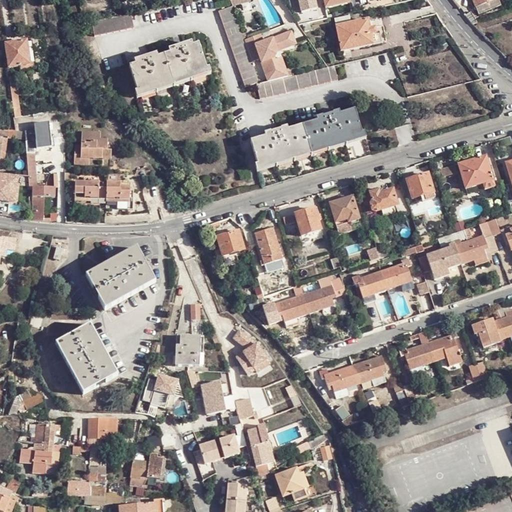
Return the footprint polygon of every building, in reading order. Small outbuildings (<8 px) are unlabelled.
[(323,0),(326,9),(349,3),(348,0),(323,0)] [(465,0),(451,0),(457,8),(466,2),(465,0)] [(500,6),(497,0),(473,0),(478,13),(500,6)] [(251,59),(232,7),(219,12),(245,84),(258,80),(251,59)] [(465,17),(472,26),(478,24),(471,12),(465,17)] [(131,15),(118,18),(91,24),(94,39),(133,28),(131,15)] [(369,21),(336,28),(341,53),(388,43),(384,27),(371,30),(369,21)] [(5,44),(9,70),(31,67),(28,42),(5,44)] [(137,65),(132,66),(141,92),(207,70),(198,44),(193,45),(191,43),(170,49),(171,53),(160,57),(158,54),(136,61),(137,65)] [(338,80),(334,66),(328,68),(313,72),(288,78),(283,80),(276,82),(261,86),(258,87),(261,101),(338,80)] [(10,98),(13,114),(20,113),(18,97),(10,98)] [(264,135),(250,139),(257,165),(360,137),(352,111),(337,115),(337,112),(314,118),(315,121),(287,129),(286,126),(263,132),(264,135)] [(15,132),(8,131),(7,139),(16,140),(17,132),(15,132)] [(25,141),(24,133),(22,132),(17,132),(16,140),(25,141)] [(25,141),(26,158),(33,158),(30,133),(24,133),(25,141)] [(88,166),(88,159),(89,156),(93,156),(93,159),(102,160),(102,152),(106,152),(106,150),(107,141),(99,141),(99,134),(81,134),(79,146),(73,146),(73,165),(88,166)] [(102,152),(102,160),(109,161),(111,151),(106,150),(106,152),(102,152)] [(29,187),(32,187),(37,187),(34,158),(33,158),(26,158),(29,187)] [(487,158),(459,167),(466,190),(484,185),(494,182),(487,158)] [(455,167),(440,171),(442,178),(457,173),(455,167)] [(428,175),(407,181),(412,200),(421,197),(422,203),(435,199),(428,175)] [(495,188),(494,182),(484,185),(486,191),(495,188)] [(74,183),(73,200),(90,200),(113,202),(116,203),(118,203),(127,203),(128,193),(129,186),(74,183)] [(32,199),(44,199),(56,200),(56,188),(37,187),(32,187),(32,199)] [(16,191),(5,189),(3,205),(13,207),(16,191)] [(380,191),(362,196),(368,215),(398,206),(394,191),(381,194),(380,191)] [(118,203),(116,203),(116,212),(132,213),(133,193),(128,193),(127,203),(118,203)] [(353,198),(330,206),(339,236),(351,232),(348,224),(360,221),(353,198)] [(32,222),(44,223),(44,199),(32,199),(32,222)] [(315,210),(296,216),(302,237),(322,231),(315,210)] [(44,220),(56,220),(56,212),(44,212),(44,220)] [(495,220),(488,222),(493,237),(500,235),(497,224),(495,220)] [(493,237),(488,222),(478,226),(482,238),(484,238),(485,241),(494,238),(493,237)] [(511,230),(511,231),(510,228),(503,231),(506,238),(509,237),(511,243),(511,230)] [(274,229),(256,235),(264,266),(283,261),(274,229)] [(464,231),(452,235),(455,243),(460,242),(467,239),(464,231)] [(239,232),(217,239),(223,258),(245,252),(239,232)] [(455,243),(452,235),(440,239),(443,247),(455,243)] [(0,260),(1,257),(5,259),(7,250),(15,251),(17,239),(2,237),(2,239),(0,238),(0,260)] [(456,247),(462,266),(487,257),(484,251),(488,249),(485,241),(484,238),(482,238),(461,245),(456,247)] [(63,249),(57,247),(54,259),(60,260),(63,249)] [(386,247),(376,250),(379,260),(389,256),(386,247)] [(437,274),(462,266),(456,247),(427,257),(427,258),(431,269),(435,268),(437,274)] [(86,276),(105,311),(156,283),(137,249),(86,276)] [(372,262),(378,260),(379,260),(376,250),(369,252),(372,262)] [(333,270),(341,268),(338,258),(331,260),(333,270)] [(427,258),(419,260),(423,272),(431,269),(427,258)] [(382,273),(389,292),(413,284),(409,269),(412,268),(410,261),(403,263),(403,266),(382,273)] [(363,300),(389,292),(382,273),(360,280),(359,277),(352,279),(354,287),(358,285),(363,300)] [(338,296),(346,294),(341,278),(336,279),(333,281),(338,296)] [(270,297),(283,293),(279,281),(266,285),(270,297)] [(302,297),(309,315),(335,307),(333,301),(336,299),(331,287),(302,297)] [(302,297),(274,306),(278,317),(282,316),(285,323),(309,315),(302,297)] [(199,319),(199,303),(189,304),(190,319),(199,319)] [(278,317),(274,306),(274,305),(264,308),(269,320),(278,317)] [(503,306),(497,308),(501,321),(507,319),(503,306)] [(511,317),(507,319),(501,321),(506,333),(508,339),(511,338),(511,317)] [(476,329),(478,333),(483,348),(508,339),(506,333),(501,321),(481,328),(476,329)] [(475,334),(478,333),(476,329),(481,328),(480,324),(473,327),(475,334)] [(57,344),(83,395),(117,376),(90,326),(57,344)] [(450,335),(451,338),(453,337),(454,341),(458,340),(456,332),(450,335)] [(175,347),(175,366),(199,368),(199,338),(180,337),(180,347),(175,347)] [(451,338),(429,345),(431,353),(434,363),(446,359),(448,367),(461,363),(459,355),(454,341),(453,337),(451,338)] [(404,353),(405,357),(410,371),(434,363),(431,353),(429,345),(407,352),(404,353)] [(402,358),(405,357),(404,353),(407,352),(406,349),(399,351),(402,358)] [(353,367),(359,384),(383,377),(381,370),(385,369),(382,357),(353,367)] [(481,364),(476,365),(477,370),(481,381),(487,379),(481,364)] [(477,370),(476,365),(469,368),(473,380),(475,383),(481,381),(477,370)] [(334,393),(359,384),(353,367),(324,376),(328,388),(332,387),(334,393)] [(198,383),(204,413),(225,409),(219,379),(198,383)] [(407,397),(404,391),(396,395),(402,409),(411,406),(407,397)] [(23,404),(20,415),(44,403),(39,395),(22,403),(23,404)] [(407,397),(411,406),(415,404),(412,395),(407,397)] [(8,416),(20,415),(23,404),(22,403),(15,397),(8,416)] [(161,412),(171,407),(166,397),(156,401),(161,412)] [(343,407),(336,412),(344,423),(350,419),(343,407)] [(115,420),(89,420),(89,439),(116,439),(116,420),(115,420)] [(34,443),(52,444),(55,427),(38,424),(34,443)] [(274,470),(276,468),(265,424),(258,426),(259,431),(269,473),(272,472),(274,470)] [(248,433),(258,476),(269,473),(259,431),(248,433)] [(308,441),(311,448),(323,442),(319,435),(308,441)] [(221,443),(226,460),(241,456),(236,438),(221,443)] [(37,462),(46,464),(49,464),(52,444),(34,443),(33,450),(25,449),(24,460),(37,462)] [(215,443),(200,448),(200,450),(205,466),(220,461),(215,443)] [(325,461),(333,459),(330,445),(321,447),(325,461)] [(82,447),(78,447),(73,446),(72,454),(81,455),(82,447)] [(89,465),(99,466),(100,448),(91,448),(89,465)] [(150,455),(148,463),(142,462),(133,461),(132,461),(130,480),(146,483),(147,480),(148,473),(160,475),(163,457),(157,456),(150,455)] [(166,458),(163,457),(160,475),(148,473),(147,480),(162,483),(166,458)] [(44,473),(46,464),(37,462),(35,471),(44,473)] [(89,465),(89,482),(99,482),(99,472),(99,466),(89,465)] [(69,469),(67,497),(77,497),(78,484),(76,483),(77,471),(69,469)] [(283,499),(291,496),(296,495),(298,502),(307,498),(297,471),(276,479),(283,499)] [(11,491),(16,493),(21,485),(19,483),(15,480),(12,477),(6,488),(11,491)] [(77,497),(86,497),(89,497),(89,485),(78,484),(77,497)] [(239,501),(249,502),(252,489),(234,484),(232,490),(229,499),(239,501)] [(0,485),(0,511),(4,511),(10,500),(8,499),(11,491),(6,488),(0,485)] [(89,497),(103,497),(106,497),(107,486),(89,485),(89,497)] [(266,500),(269,511),(279,511),(281,511),(280,505),(278,505),(275,497),(266,500)] [(129,507),(129,511),(162,511),(161,500),(152,501),(152,505),(129,507)] [(226,511),(246,511),(248,504),(239,501),(229,500),(228,504),(226,511)]
